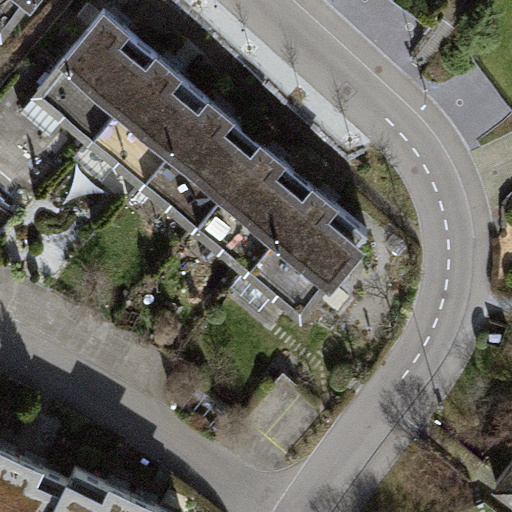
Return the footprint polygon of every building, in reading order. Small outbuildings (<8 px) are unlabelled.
[(0,0),(0,31),(2,33),(29,0),(0,0)] [(374,222),(117,0),(100,0),(32,79),(298,309),(374,222)] [(0,511),(54,511),(70,477),(40,464),(43,458),(0,437),(0,511)] [(105,476),(77,463),(70,477),(54,511),(174,511),(152,502),(156,494),(108,470),(105,476)] [(511,511),(511,469),(506,466),(482,500),(500,511),(511,511)]
